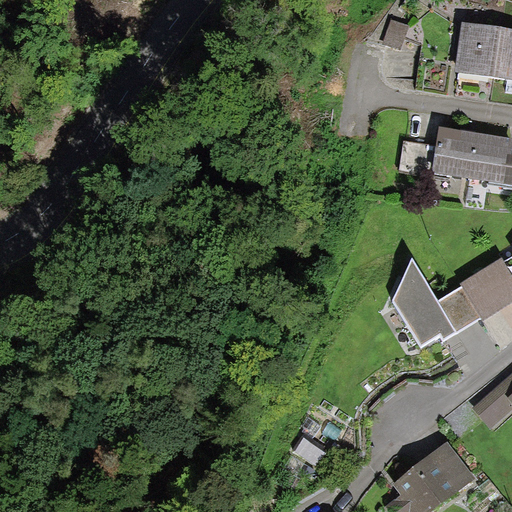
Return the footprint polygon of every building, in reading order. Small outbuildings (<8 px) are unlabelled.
[(511,36),(460,29),(453,75),(511,83),(511,36)] [(510,144),(434,135),(429,177),(511,187),(511,162),(507,162),(510,144)] [(511,301),(511,292),(496,267),(438,303),(411,261),(391,303),(421,350),(441,337),(446,343),(511,301)] [(511,381),(509,379),(471,414),(492,436),(511,418),(511,381)] [(430,511),(467,482),(442,452),(386,499),(396,511),(430,511)]
